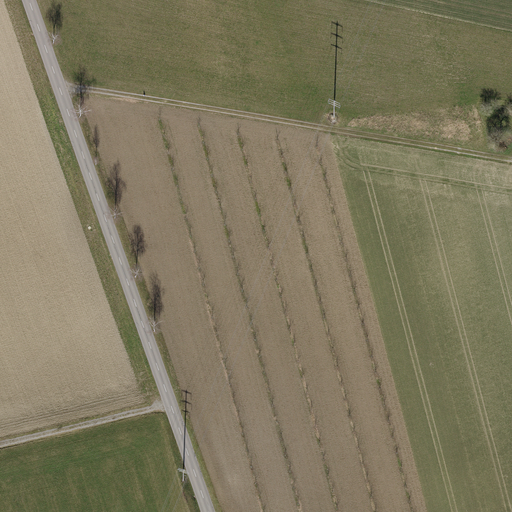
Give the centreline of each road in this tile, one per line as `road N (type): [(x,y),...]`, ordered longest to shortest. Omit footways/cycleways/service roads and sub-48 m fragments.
road 1 (tertiary): [(30,0),(208,511)]
road 2 (track): [(62,90),(511,158)]
road 3 (track): [(0,450),(173,406)]
